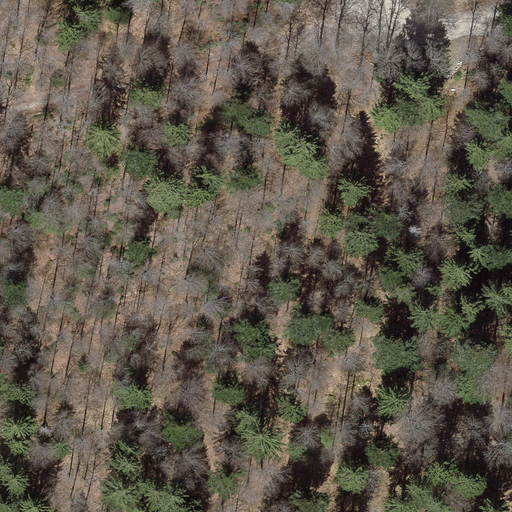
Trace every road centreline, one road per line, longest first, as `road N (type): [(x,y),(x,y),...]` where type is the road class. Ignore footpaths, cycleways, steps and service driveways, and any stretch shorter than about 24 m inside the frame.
road 1 (track): [(376,6),(225,45),(0,51)]
road 2 (track): [(375,0),(384,16),(418,26),(511,14)]
